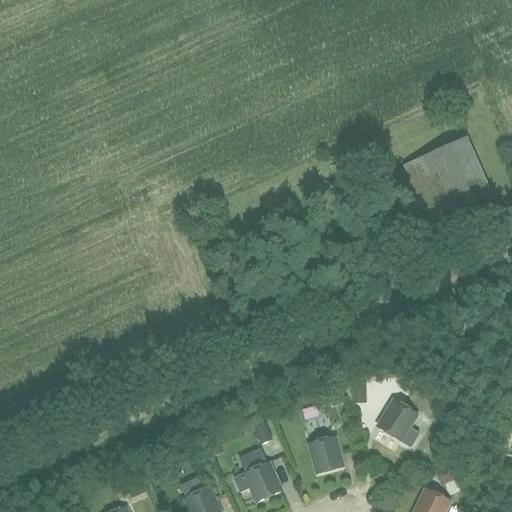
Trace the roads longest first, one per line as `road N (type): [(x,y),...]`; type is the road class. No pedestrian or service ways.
road 1 (track): [(511,221),(0,444)]
road 2 (track): [(511,252),(0,475)]
